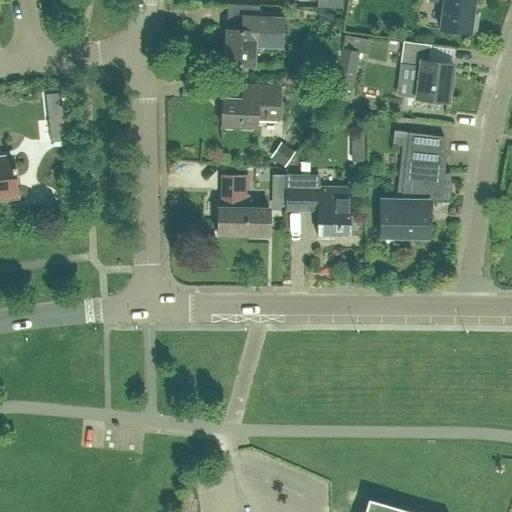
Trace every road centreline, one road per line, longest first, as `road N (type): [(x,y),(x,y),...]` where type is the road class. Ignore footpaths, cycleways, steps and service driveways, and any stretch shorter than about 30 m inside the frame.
road 1 (tertiary): [(147,305),(470,310)]
road 2 (residential): [(147,305),(143,50)]
road 3 (residential): [(470,310),(479,200),(511,62)]
road 4 (tertiary): [(0,323),(147,305)]
road 5 (residential): [(21,57),(143,50)]
